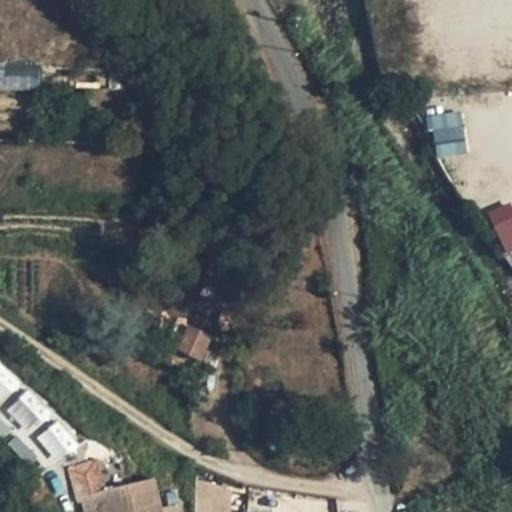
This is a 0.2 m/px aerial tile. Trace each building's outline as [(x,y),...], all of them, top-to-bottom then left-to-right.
[(0,88),(40,88),(40,64),(0,64),(0,88)] [(156,69),(111,70),(111,89),(139,89),(141,144),(159,143),(156,69)] [(433,157),(465,154),(461,111),(429,115),(433,157)] [(226,269),(214,266),(208,289),(221,292),(226,269)] [(157,313),(145,308),(138,325),(150,330),(157,313)] [(182,344),(189,326),(175,320),(169,338),(182,344)] [(210,335),(189,326),(182,344),(178,352),(198,360),(210,335)] [(225,341),(210,335),(198,360),(214,367),(225,341)] [(0,359),(0,434),(2,438),(13,429),(0,413),(0,403),(22,385),(0,359)] [(34,389),(7,406),(24,434),(51,417),(34,389)] [(39,430),(49,459),(74,451),(64,421),(39,430)] [(106,511),(160,511),(160,510),(153,480),(101,493),(106,511)]
